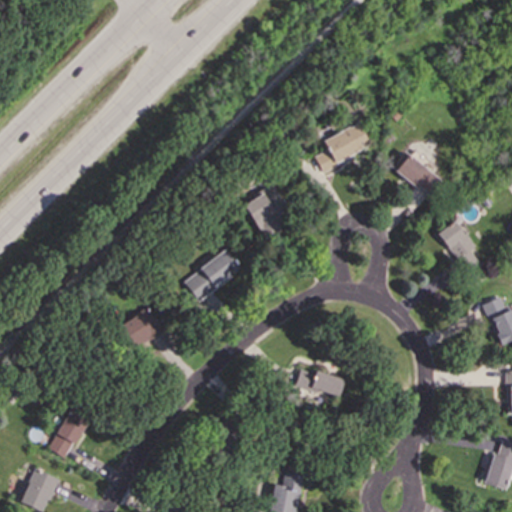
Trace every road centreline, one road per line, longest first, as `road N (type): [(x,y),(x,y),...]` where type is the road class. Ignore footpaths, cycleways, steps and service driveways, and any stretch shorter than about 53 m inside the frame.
road 1 (residential): [(354,309),(331,302),(293,309),(241,343),(136,457),(103,511)]
road 2 (trunk): [(0,240),(245,0)]
road 3 (trunk): [(170,0),(0,167)]
road 4 (residential): [(354,309),(400,351),(416,392),(396,496)]
